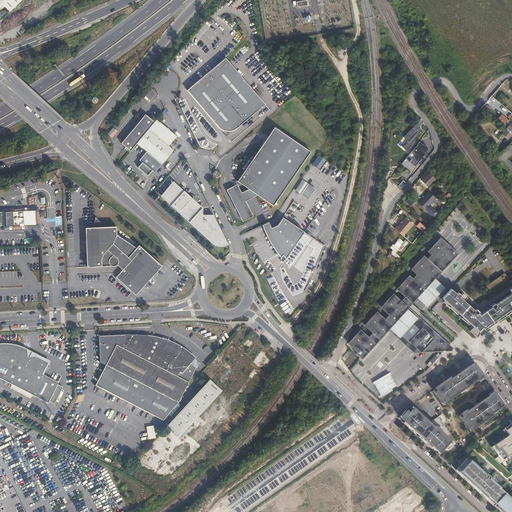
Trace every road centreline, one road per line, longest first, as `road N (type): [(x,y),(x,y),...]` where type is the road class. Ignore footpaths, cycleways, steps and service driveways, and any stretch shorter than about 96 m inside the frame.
road 1 (unclassified): [(511,76),(474,109),(445,81),(413,96),(436,144),(389,206),(347,334),(324,377)]
road 2 (trunk): [(0,125),(180,0)]
road 3 (trunk): [(162,0),(0,112)]
road 4 (unknown): [(328,185),(338,200),(306,292),(256,232)]
road 5 (unclassified): [(167,84),(237,257)]
road 6 (unclassified): [(171,311),(0,322)]
road 7 (trunk): [(98,117),(198,0)]
road 8 (trunk): [(129,0),(10,49)]
road 9 (residential): [(476,356),(388,420),(373,422)]
road 10 (secondary): [(371,421),(456,507)]
